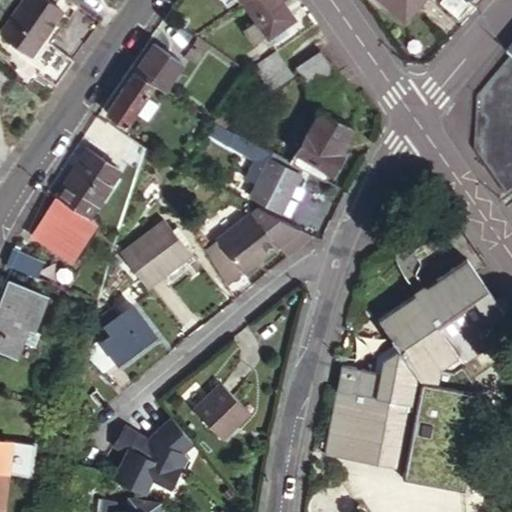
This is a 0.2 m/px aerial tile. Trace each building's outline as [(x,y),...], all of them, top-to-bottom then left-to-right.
[(42,35),(52,22),(62,8),(51,0),(24,0),(0,33),(27,54),(42,35)] [(294,19),(281,0),(241,0),(240,1),(265,38),(294,19)] [(381,0),(402,17),(417,0),(381,0)] [(457,19),(469,5),(462,0),(439,0),(438,1),(457,19)] [(59,27),(52,22),(42,35),(49,41),(59,27)] [(153,81),(160,86),(179,60),(153,41),(133,68),(153,81)] [(291,73),(275,51),(253,67),(269,90),(291,73)] [(358,105),(320,51),(297,68),(311,105),(350,119),(358,105)] [(511,56),(510,55),(475,95),(471,148),(503,194),(511,187),(511,56)] [(153,81),(133,68),(104,108),(124,122),(153,81)] [(220,106),(210,120),(219,126),(229,112),(220,106)] [(288,162),(323,180),(328,171),(337,153),(350,128),(316,111),(291,156),(288,162)] [(256,131),(250,142),(266,150),(269,145),(272,140),(256,131)] [(267,157),(269,152),(266,150),(250,142),(232,132),(227,143),(254,157),(253,160),(263,165),(267,157)] [(269,152),(288,162),(291,156),(269,145),(266,150),(269,152)] [(73,187),(62,204),(83,217),(115,167),(84,147),(63,180),(73,187)] [(337,153),(328,171),(334,173),(343,155),(337,153)] [(298,173),(267,157),(263,165),(247,196),(279,212),(298,173)] [(63,180),(52,197),(62,204),(73,187),(63,180)] [(62,204),(52,197),(29,233),(69,258),(91,222),(83,217),(62,204)] [(255,205),(213,238),(241,272),(278,242),(298,226),(255,205)] [(121,255),(120,259),(145,290),(189,254),(164,220),(121,255)] [(312,234),(298,226),(278,242),(287,253),(292,249),(309,236),(312,234)] [(241,272),(213,238),(202,247),(225,285),(241,272)] [(469,382),(457,366),(495,339),(485,324),(500,314),(491,302),(464,262),(423,290),(417,287),(409,292),(409,300),(373,324),(390,348),(371,362),(368,379),(338,373),(323,460),(401,476),(399,484),(461,497),(478,397),(467,395),(469,382)] [(28,324),(40,291),(10,281),(0,307),(0,348),(17,354),(28,324)] [(49,294),(40,291),(28,324),(36,327),(49,294)] [(499,297),(491,302),(500,314),(508,309),(499,297)] [(151,336),(129,309),(102,331),(108,339),(99,347),(115,366),(151,336)] [(241,404),(212,375),(185,402),(214,432),(241,404)] [(146,439),(139,453),(174,470),(181,455),(177,450),(188,440),(169,417),(149,435),(146,439)] [(123,452),(126,447),(139,453),(146,439),(134,434),(122,427),(112,445),(123,452)] [(0,438),(0,469),(6,470),(6,468),(6,464),(7,464),(10,439),(0,438)] [(123,452),(110,476),(116,479),(139,491),(147,475),(166,485),(174,470),(139,453),(126,447),(123,452)] [(98,471),(91,467),(91,470),(91,471),(90,474),(90,487),(102,488),(102,473),(98,471)] [(76,470),(75,503),(89,503),(90,487),(90,474),(91,471),(76,470)] [(123,511),(113,511),(112,511),(156,511),(157,500),(126,498),(124,511),(123,511)] [(114,502),(99,501),(97,511),(112,511),(113,511),(114,502)]
